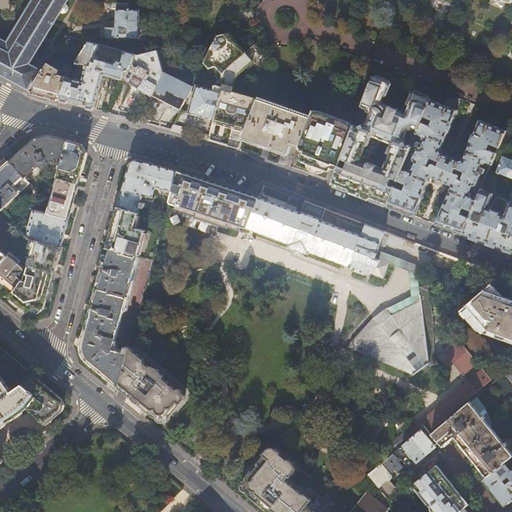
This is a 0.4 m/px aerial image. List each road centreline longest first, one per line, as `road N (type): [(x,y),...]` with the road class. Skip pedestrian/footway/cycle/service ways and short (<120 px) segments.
road 1 (residential): [(116,133),(277,179),(511,264)]
road 2 (residential): [(116,133),(51,362)]
road 3 (residential): [(231,511),(102,404)]
road 4 (residential): [(0,491),(102,404)]
